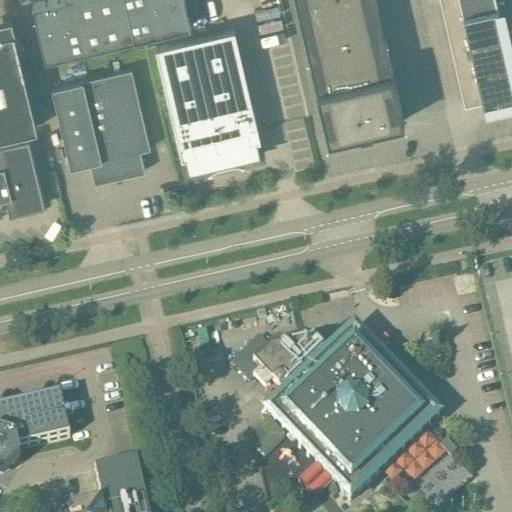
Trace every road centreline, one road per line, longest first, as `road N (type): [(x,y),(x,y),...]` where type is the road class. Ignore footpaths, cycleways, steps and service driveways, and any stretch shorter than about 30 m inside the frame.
road 1 (unclassified): [(0,327),(511,209)]
road 2 (unclassified): [(511,178),(0,294)]
